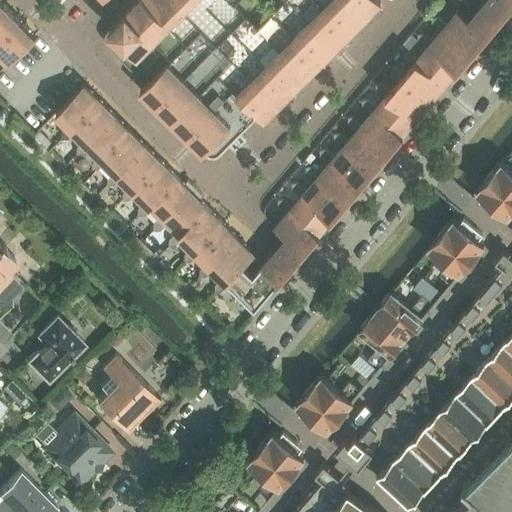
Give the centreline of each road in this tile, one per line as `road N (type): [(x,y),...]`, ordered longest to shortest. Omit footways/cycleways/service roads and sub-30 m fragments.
road 1 (residential): [(511,228),(268,511)]
road 2 (residential): [(314,283),(511,46)]
road 3 (residential): [(120,511),(314,283)]
road 4 (residential): [(405,0),(220,190)]
road 5 (residential): [(73,44),(220,190)]
